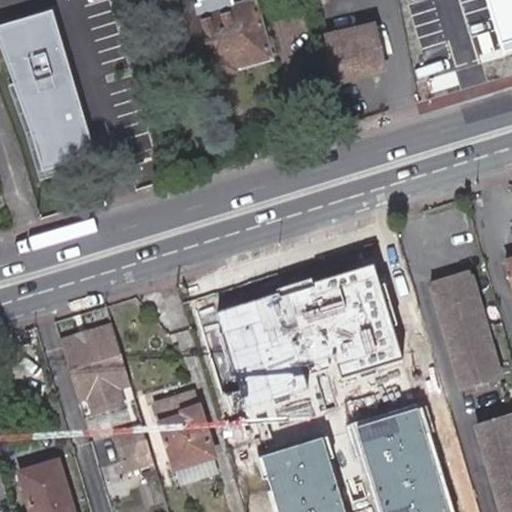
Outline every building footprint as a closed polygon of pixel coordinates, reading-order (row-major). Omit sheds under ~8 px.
[(214,69),(218,79),(244,71),(243,68),(278,57),(261,2),(242,8),(239,0),(221,0),(175,14),(176,15),(194,75),(214,69)] [(511,0),(485,0),(503,58),(511,55),(511,0)] [(49,11),(0,27),(0,38),(43,168),(95,151),(49,11)] [(334,43),(341,76),(392,66),(385,32),(334,43)] [(444,39),(415,45),(427,100),(456,94),(444,39)] [(392,66),(341,76),(342,81),(393,71),(392,66)] [(371,269),(215,314),(244,413),(400,368),(371,269)] [(455,295),(477,287),(473,273),(434,286),(436,293),(453,288),(455,295)] [(453,288),(436,293),(466,389),(504,378),(477,287),(455,295),(453,288)] [(131,385),(114,327),(62,343),(79,400),(90,397),(119,388),(131,385)] [(119,388),(90,397),(94,412),(123,403),(119,388)] [(199,410),(194,395),(180,399),(184,413),(199,410)] [(184,413),(180,399),(156,405),(173,464),(192,458),(194,463),(212,457),(199,410),(184,413)] [(455,511),(424,411),(357,432),(382,511),(455,511)] [(511,511),(511,420),(511,419),(479,429),(504,511),(511,511)] [(152,454),(144,427),(118,435),(126,462),(152,454)] [(261,459),(277,511),(350,511),(328,438),(261,459)] [(152,454),(126,462),(129,472),(155,464),(152,454)] [(75,511),(60,463),(23,475),(33,511),(75,511)]
